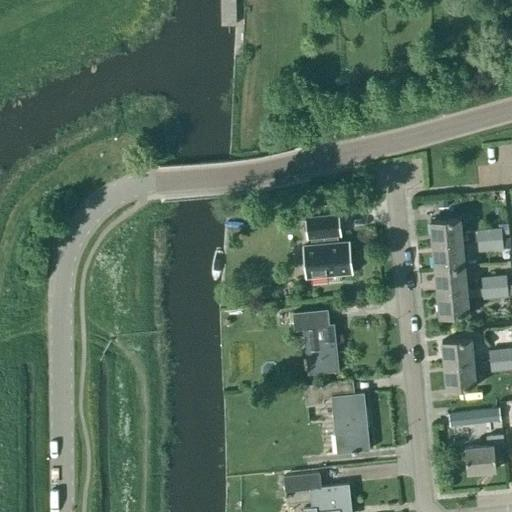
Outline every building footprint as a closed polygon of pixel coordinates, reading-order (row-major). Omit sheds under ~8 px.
[(220,0),(221,25),(236,24),(233,0),(220,0)] [(446,198),(437,199),(437,201),(438,206),(438,207),(447,206),(447,205),(446,198)] [(306,275),(351,271),(348,240),(337,241),(336,234),(339,233),(337,213),(306,216),(308,236),(311,236),(311,244),(303,245),(306,275)] [(476,229),(476,230),(461,232),(459,217),(430,220),(432,244),(462,241),(477,240),(477,239),(502,237),(501,234),(501,227),(498,227),(476,229)] [(500,223),(497,223),(498,227),(501,227),(501,234),(508,233),(509,233),(507,222),(500,223)] [(507,237),(502,237),(503,247),(509,246),(510,246),(509,236),(508,236),(507,237)] [(503,247),(502,237),(477,239),(477,240),(478,251),(503,248),(503,247)] [(432,244),(434,268),(464,265),(462,241),(432,244)] [(436,291),(466,289),(464,265),(434,268),(436,291)] [(506,284),(505,274),(481,276),(483,298),(507,295),(507,294),(506,284)] [(468,312),(466,289),(436,291),(439,315),(468,312)] [(304,326),(309,371),(337,368),(335,352),(332,323),(327,324),(326,309),(294,312),(295,327),(304,326)] [(471,337),(441,340),(443,364),(473,361),(471,337)] [(511,346),(488,349),(489,360),(511,357),(511,346)] [(511,357),(489,360),(490,371),(511,368),(511,357)] [(446,388),(475,385),(473,361),(443,364),(446,388)] [(353,392),(352,379),(320,382),(322,397),(324,397),(331,396),(336,452),(369,449),(363,391),(353,392)] [(307,405),(325,403),(324,397),(322,397),(320,382),(305,384),(307,405)] [(302,389),(297,390),(297,392),(298,399),(304,398),(305,398),(304,390),(304,389),(302,389)] [(450,425),(500,419),(499,406),(448,412),(450,425)] [(495,468),(493,446),(503,446),(502,433),(486,435),(486,444),(464,446),(467,471),(495,468)] [(351,511),(348,482),(320,485),(319,471),(283,475),(285,490),(313,487),(315,506),(303,507),(303,511),(351,511)]
